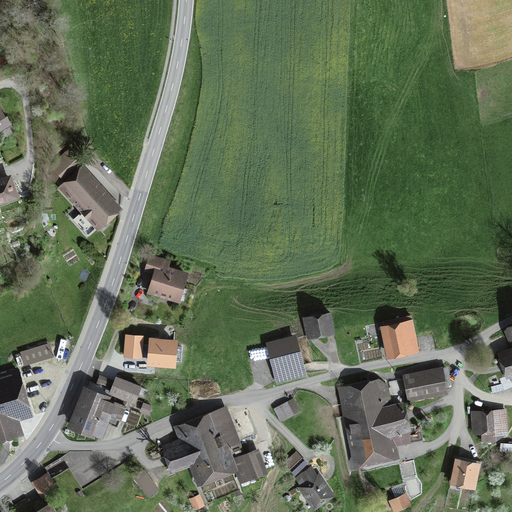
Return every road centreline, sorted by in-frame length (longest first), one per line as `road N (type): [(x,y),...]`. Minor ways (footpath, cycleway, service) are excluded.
road 1 (residential): [(511,319),(452,352),(205,406),(117,443),(70,445),(45,436)]
road 2 (secondary): [(45,436),(118,265),(165,112),(186,0)]
road 3 (residential): [(0,173),(31,156),(23,91),(0,84)]
